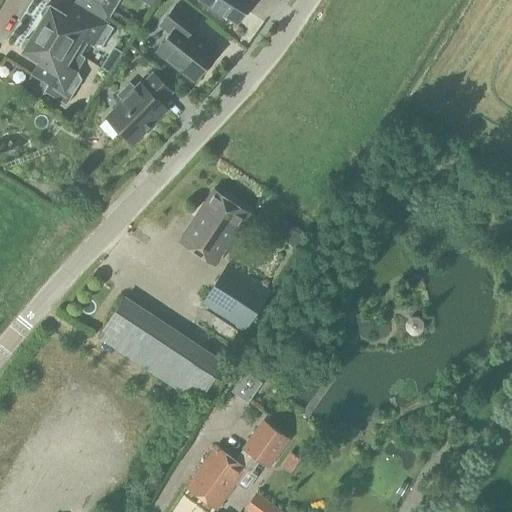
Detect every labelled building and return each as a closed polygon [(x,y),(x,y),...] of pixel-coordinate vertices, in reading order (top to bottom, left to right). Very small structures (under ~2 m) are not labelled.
[(76,0),(109,19),(120,0),(76,0)] [(240,26),(255,2),(251,0),(202,0),(202,2),(240,26)] [(39,30),(76,53),(85,39),(97,47),(105,47),(116,29),(74,4),(66,16),(52,8),(51,8),(50,8),(49,8),(47,8),(46,9),(46,10),(45,11),(44,12),(44,13),(44,14),(44,15),(44,16),(44,17),(44,18),(45,20),(39,30)] [(197,82),(219,54),(193,34),(201,24),(179,6),(163,26),(173,34),(159,53),(197,82)] [(68,67),(76,53),(39,30),(32,41),(30,41),(29,41),(28,41),(26,42),(25,43),(24,45),(24,46),(23,48),(24,49),(24,51),(24,52),(25,53),(39,61),(32,73),(74,99),(84,81),(80,74),(68,67)] [(73,66),(88,76),(96,65),(81,54),(73,66)] [(174,94),(155,75),(144,86),(142,85),(137,90),(132,85),(120,97),(125,102),(108,119),(135,146),(169,111),(163,105),(174,94)] [(71,109),(67,115),(78,121),(83,112),(77,108),(71,109)] [(237,239),(245,228),(240,225),(248,212),(217,191),(182,243),(214,263),(232,236),(237,239)] [(282,217),(272,233),(294,247),(304,231),(282,217)] [(245,329),(269,292),(230,266),(205,303),(245,329)] [(198,403),(225,363),(126,298),(99,338),(198,403)] [(199,339),(198,342),(221,356),(227,347),(215,340),(211,346),(199,339)] [(262,383),(246,371),(231,391),(247,403),(262,383)] [(0,439),(8,443),(16,422),(0,415),(0,439)] [(216,447),(187,487),(217,508),(245,469),(253,473),(262,460),(269,465),(288,439),(263,423),(237,462),(216,447)] [(280,511),(256,494),(245,509),(249,511),(280,511)]
